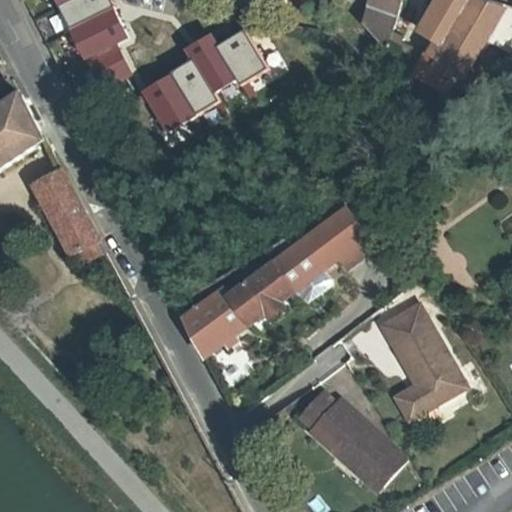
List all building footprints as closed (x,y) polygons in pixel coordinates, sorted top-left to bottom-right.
[(60,0),(94,67),(141,44),(119,0),(60,0)] [(393,29),(402,0),(370,0),(369,3),(365,24),(403,64),(411,48),(401,42),(404,35),(393,29)] [(448,88),(460,82),(464,75),(467,77),(508,6),(487,0),(440,0),(422,34),(436,41),(419,72),(448,88)] [(200,68),(150,94),(186,161),(216,145),(204,121),(229,108),(225,100),(274,73),(254,36),(226,51),(220,39),(192,54),(200,68)] [(0,110),(0,172),(46,140),(22,95),(0,110)] [(38,189),(76,254),(84,250),(91,261),(107,252),(64,173),(38,189)] [(366,231),(375,224),(361,205),(352,211),(349,208),(235,296),(229,289),(188,320),(209,360),(253,326),(254,327),(300,293),(308,301),(313,302),(336,285),(337,279),(329,270),(371,238),(366,231)] [(366,231),(371,238),(380,230),(375,224),(366,231)] [(275,245),(279,250),(296,239),(293,235),(275,245)] [(229,273),(234,281),(272,258),(268,250),(229,273)] [(399,400),(413,423),(434,410),(470,388),(421,306),(384,328),(420,387),(399,400)] [(317,426),(340,405),(326,391),(304,414),(317,426)] [(340,405),(317,426),(314,430),(339,453),(343,449),(384,487),(409,459),(344,400),(340,405)] [(343,449),(339,453),(380,491),(384,487),(343,449)]
